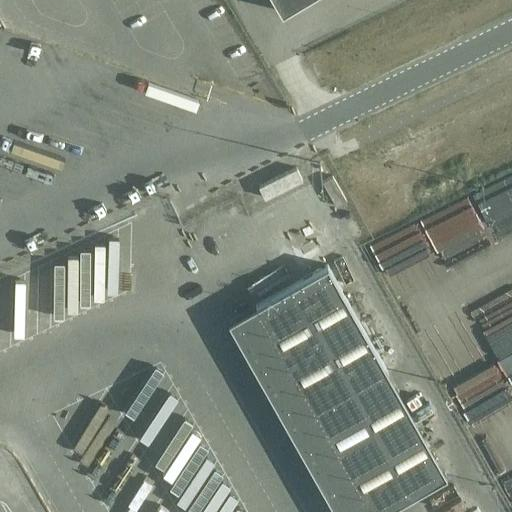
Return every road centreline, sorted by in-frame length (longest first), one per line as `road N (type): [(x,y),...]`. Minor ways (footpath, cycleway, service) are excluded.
road 1 (unknown): [(0,86),(70,95),(106,115),(176,178)]
road 2 (unknown): [(14,0),(36,20),(128,50)]
road 3 (unknown): [(128,50),(247,88)]
